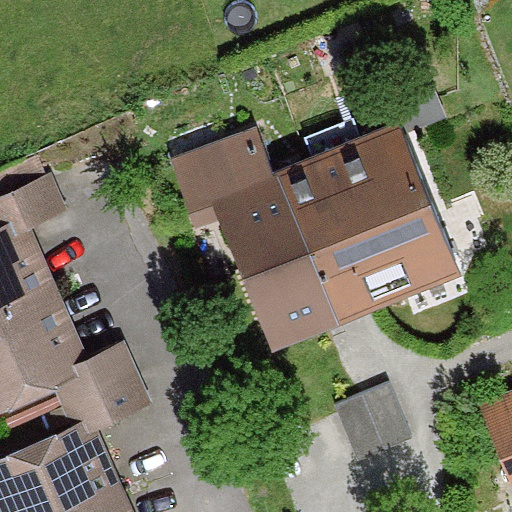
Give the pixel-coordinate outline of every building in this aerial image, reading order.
[(393,114),(270,162),(328,313),(452,265),(393,114)] [(253,117),(160,153),(177,195),(201,186),(260,339),(328,313),(270,162),(253,117)] [(0,308),(49,286),(21,225),(61,207),(43,169),(0,188),(0,308)] [(49,286),(0,308),(0,403),(51,380),(62,404),(131,373),(115,339),(80,355),(49,286)] [(131,373),(62,404),(71,425),(0,457),(0,511),(54,511),(119,483),(93,425),(144,402),(131,373)] [(396,373),(340,393),(359,447),(415,427),(396,373)] [(511,383),(476,398),(511,489),(511,383)] [(132,511),(119,483),(54,511),(132,511)]
